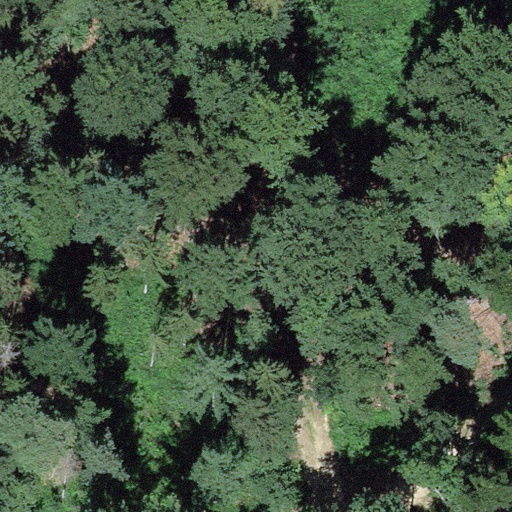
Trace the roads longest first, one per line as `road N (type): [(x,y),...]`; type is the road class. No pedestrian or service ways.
road 1 (track): [(319,511),(293,332),(141,0)]
road 2 (track): [(293,332),(299,173),(286,0)]
road 3 (track): [(511,409),(407,511)]
